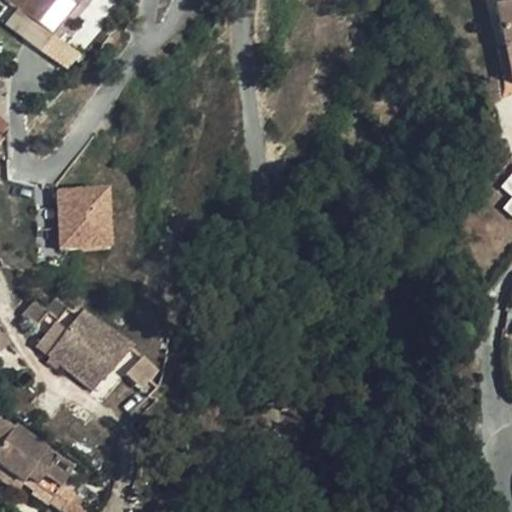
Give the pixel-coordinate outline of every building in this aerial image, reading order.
[(5,0),(51,38),(81,0),(5,0)] [(511,2),(496,6),(511,84),(511,2)] [(0,135),(8,125),(0,118),(0,135)] [(511,172),(496,190),(511,205),(511,172)] [(108,253),(107,196),(58,197),(60,255),(108,253)] [(130,351),(79,315),(52,348),(100,384),(130,351)] [(0,354),(8,346),(0,337),(0,354)] [(125,371),(140,387),(158,371),(144,355),(125,371)] [(0,419),(0,468),(22,484),(27,477),(37,485),(55,496),(61,487),(73,470),(45,452),(47,450),(14,428),(13,430),(0,419)] [(22,484),(0,468),(0,480),(16,492),(22,484)] [(72,493),(61,487),(55,496),(37,485),(30,496),(47,507),(48,504),(59,511),(72,493)]
